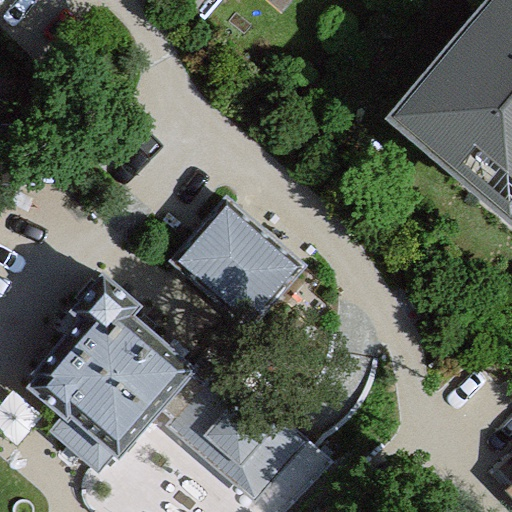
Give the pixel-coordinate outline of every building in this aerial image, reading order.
[(225,0),(182,0),(205,24),(225,0)] [(511,0),(499,0),(491,10),(402,113),(435,148),(470,177),(486,158),(511,180),(511,0)] [(302,269),(226,203),(173,263),(250,330),(302,269)] [(104,279),(76,310),(84,319),(35,372),(40,376),(31,388),(67,420),(57,431),(99,471),(114,453),(118,457),(161,408),(188,378),(192,373),(132,318),(137,310),(104,279)] [(188,378),(161,408),(177,422),(171,429),(254,501),(303,445),(289,433),(221,373),(204,392),(188,378)]
